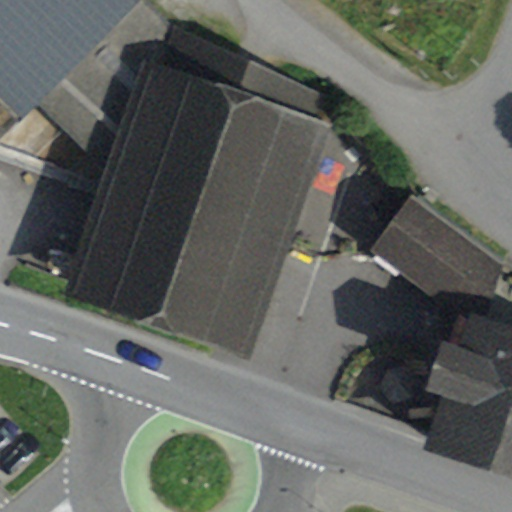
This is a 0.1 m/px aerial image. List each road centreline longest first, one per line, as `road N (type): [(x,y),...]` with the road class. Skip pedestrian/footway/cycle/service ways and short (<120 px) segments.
road 1 (tertiary): [(511,503),(127,365),(0,329)]
road 2 (track): [(260,0),(474,172)]
road 3 (residential): [(511,63),(474,172),(511,214)]
